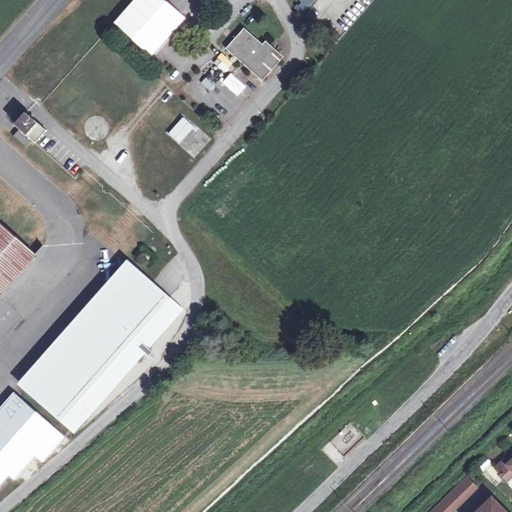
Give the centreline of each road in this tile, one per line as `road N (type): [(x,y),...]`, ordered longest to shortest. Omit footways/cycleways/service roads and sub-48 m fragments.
road 1 (tertiary): [(511,294),(299,511)]
road 2 (track): [(511,421),(414,511)]
